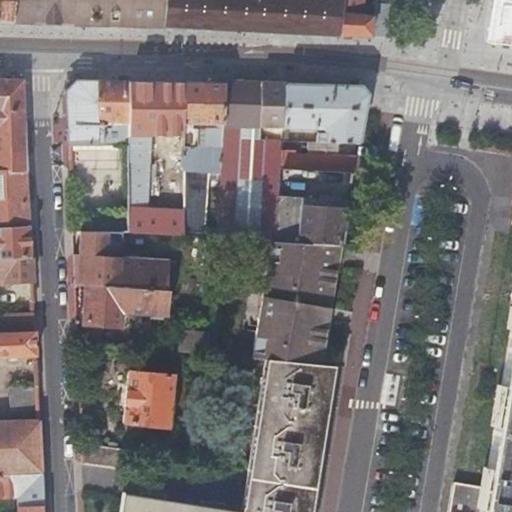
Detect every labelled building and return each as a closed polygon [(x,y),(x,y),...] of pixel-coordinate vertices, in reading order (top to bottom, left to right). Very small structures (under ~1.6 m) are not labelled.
[(0,0),(0,22),(9,23),(11,0),(0,0)] [(11,0),(9,23),(53,24),(131,26),(161,26),(162,0),(11,0)] [(162,0),(161,26),(256,31),(339,35),(343,0),(162,0)] [(369,36),(369,35),(370,13),(361,12),(363,1),(362,0),(343,0),(339,35),(369,36)] [(511,0),(491,0),(484,41),(511,44),(511,0)] [(388,4),(363,1),(361,12),(370,13),(369,35),(385,36),(388,4)] [(0,171),(26,172),(24,119),(22,81),(0,80),(0,171)] [(67,117),(68,146),(91,147),(128,147),(127,82),(77,81),(66,93),(67,117)] [(128,147),(129,232),(181,235),(181,213),(145,211),(145,188),(148,122),(161,122),(158,130),(162,161),(169,162),(168,188),(182,188),(182,181),(184,83),(127,82),(128,147)] [(194,174),(218,176),(218,172),(219,173),(221,145),(215,144),(215,147),(191,147),(191,122),(205,123),(222,124),(224,84),(184,83),(182,181),(182,188),(181,213),(181,235),(194,236),(194,174)] [(222,129),(221,140),(282,141),(283,128),(285,85),(224,84),(222,124),(222,129)] [(361,86),(285,85),(283,128),(320,127),(325,131),(325,135),(318,135),(318,141),(358,141),(363,110),(367,91),(361,86)] [(215,238),(270,241),(277,241),(279,207),(279,197),(281,170),(282,151),(282,141),(221,140),(221,145),(219,173),(218,172),(218,176),(215,237),(215,238)] [(282,151),(281,170),(303,170),(353,171),(355,156),(295,155),(294,151),(282,151)] [(301,184),(350,187),(353,171),(303,170),(301,184)] [(0,259),(31,258),(26,172),(0,171),(0,259)] [(279,207),(345,213),(347,204),(347,202),(279,197),(279,207)] [(277,241),(340,244),(345,213),(279,207),(277,241)] [(511,318),(484,486),(479,486),(452,482),(447,511),(511,511),(511,216),(511,224),(511,318)] [(73,256),(74,286),(88,286),(167,291),(169,261),(121,258),(123,233),(80,233),(78,256),(73,256)] [(263,360),(320,364),(331,294),(340,244),(277,241),(270,241),(253,359),(263,360)] [(0,283),(32,282),(31,258),(0,259),(0,283)] [(176,261),(169,261),(167,291),(174,291),(176,261)] [(167,291),(88,286),(85,324),(118,326),(119,311),(166,314),(167,291)] [(1,334),(34,333),(34,325),(1,327),(1,334)] [(179,352),(212,355),(213,336),(210,336),(208,332),(188,331),(181,335),(179,352)] [(0,357),(35,355),(34,333),(1,334),(0,333),(0,357)] [(312,511),(311,511),(318,464),(320,464),(322,450),(320,451),(328,402),(329,402),(331,391),(330,390),(333,365),(320,364),(263,360),(241,511),(240,511),(219,509),(218,511),(312,511)] [(122,422),(169,427),(174,375),(128,370),(122,422)] [(0,472),(41,471),(37,387),(12,388),(14,423),(0,423),(0,472)] [(80,445),(81,464),(133,471),(135,455),(112,453),(113,450),(80,445)] [(43,511),(41,471),(0,472),(0,497),(17,498),(17,511),(43,511)] [(218,511),(219,509),(123,495),(120,511),(218,511)] [(0,511),(17,511),(17,498),(0,497),(0,511)]
